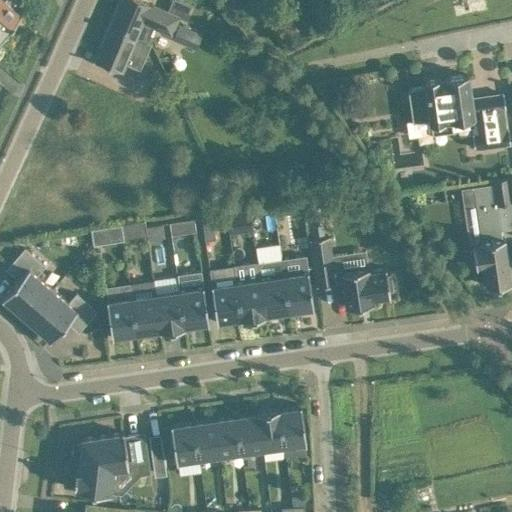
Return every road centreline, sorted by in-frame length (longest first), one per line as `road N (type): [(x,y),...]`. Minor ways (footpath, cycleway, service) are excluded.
road 1 (residential): [(321,352),(15,396)]
road 2 (residential): [(85,0),(0,191)]
road 3 (residential): [(482,328),(321,352)]
road 4 (residential): [(321,352),(326,511)]
